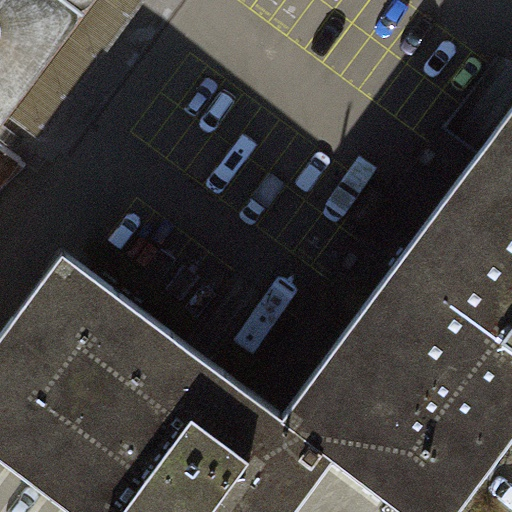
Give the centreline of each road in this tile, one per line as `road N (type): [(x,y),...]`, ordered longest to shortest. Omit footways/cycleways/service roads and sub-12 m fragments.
road 1 (unknown): [(193,23),(0,287)]
road 2 (unknown): [(193,23),(407,183)]
